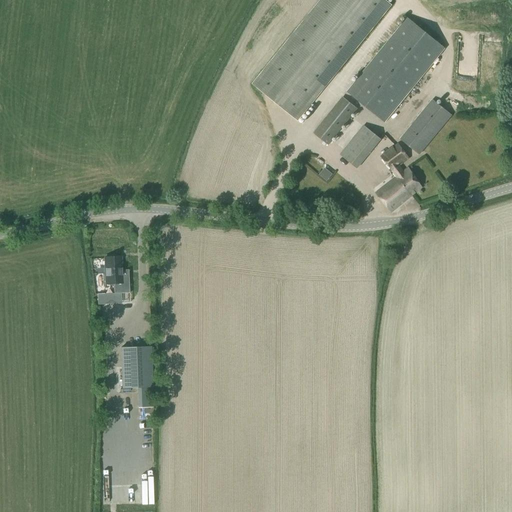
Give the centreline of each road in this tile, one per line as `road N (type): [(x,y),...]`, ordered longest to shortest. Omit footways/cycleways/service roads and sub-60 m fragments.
road 1 (unclassified): [(511,187),(370,227),(140,208),(0,235)]
road 2 (unknown): [(255,220),(395,8),(418,6),(435,24)]
